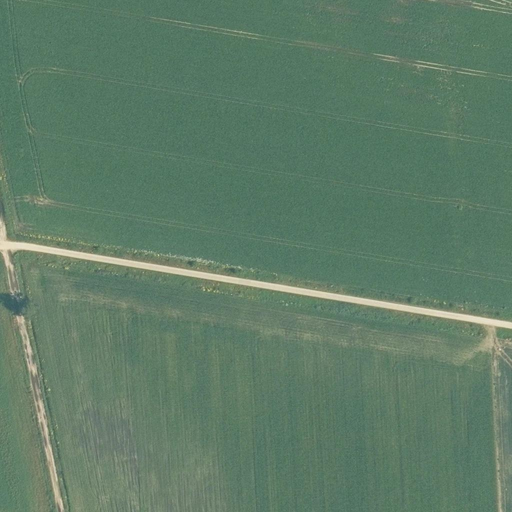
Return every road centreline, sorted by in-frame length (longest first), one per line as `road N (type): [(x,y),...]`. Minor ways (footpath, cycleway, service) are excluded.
road 1 (unclassified): [(511,325),(0,244)]
road 2 (track): [(5,244),(61,511)]
